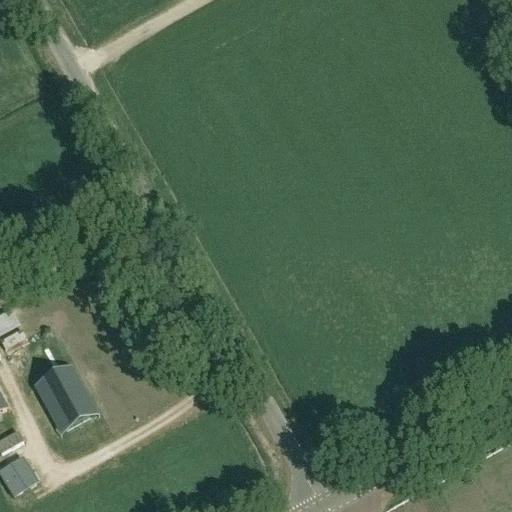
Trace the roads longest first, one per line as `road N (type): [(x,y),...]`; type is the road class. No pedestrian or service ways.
road 1 (tertiary): [(316,511),(511,403)]
road 2 (unknown): [(71,65),(191,0)]
